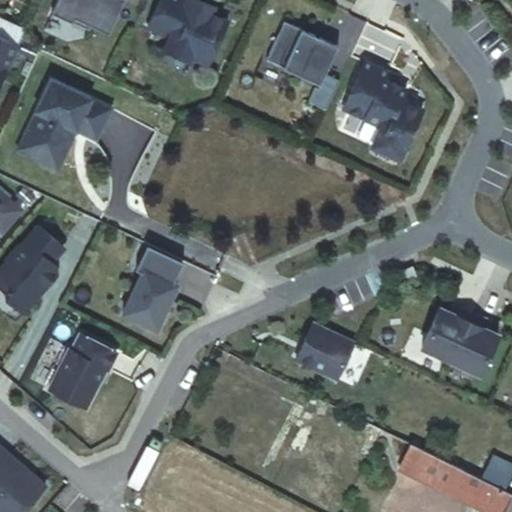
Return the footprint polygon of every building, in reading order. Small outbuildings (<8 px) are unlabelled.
[(53,0),(50,10),(108,31),(119,0),(53,0)] [(182,0),(159,0),(145,32),(166,42),(174,46),(173,48),(206,64),(227,20),(210,13),(214,5),(201,0),(185,0),(185,1),(182,0)] [(263,59),(316,84),(334,46),(281,21),(263,59)] [(14,45),(0,38),(0,79),(3,73),(1,72),(14,45)] [(174,46),(166,42),(161,53),(185,64),(189,56),(173,48),(174,46)] [(362,61),(341,108),(378,125),(369,145),(397,158),(420,108),(399,99),(395,97),(399,86),(381,78),(384,71),(362,61)] [(47,79),(21,137),(62,155),(74,129),(77,122),(97,132),(109,107),(47,79)] [(399,86),(395,97),(399,99),(404,89),(399,86)] [(77,122),(74,129),(94,139),(97,132),(77,122)] [(21,137),(13,152),(55,171),(62,155),(21,137)] [(0,233),(20,210),(0,193),(0,233)] [(18,247),(17,246),(0,266),(0,288),(6,293),(6,300),(21,313),(54,274),(54,267),(48,262),(61,247),(36,226),(18,247)] [(145,270),(122,315),(155,332),(178,287),(174,285),(182,269),(157,257),(149,273),(145,270)] [(412,262),(395,271),(401,281),(417,271),(412,262)] [(449,361),(471,313),(457,307),(454,312),(439,305),(419,347),(449,361)] [(291,313),(274,349),(315,368),(332,332),(291,313)] [(471,313),(449,361),(478,373),(497,332),(482,325),(484,319),(471,313)] [(107,371),(116,353),(80,335),(72,352),(69,350),(48,390),(85,409),(99,382),(98,379),(103,369),(105,370),(107,371)] [(305,400),(293,424),(298,427),(300,422),(306,424),(316,405),(305,400)] [(293,424),(284,441),(294,446),(306,424),(300,422),(298,427),(293,424)] [(485,511),(509,511),(511,505),(511,495),(511,494),(408,444),(396,468),(485,511)] [(0,511),(19,511),(42,486),(1,450),(0,450),(0,511)] [(480,474),(504,486),(511,470),(511,462),(491,452),(480,474)]
